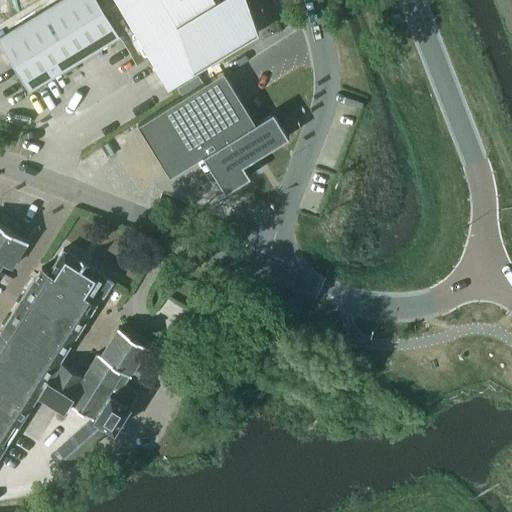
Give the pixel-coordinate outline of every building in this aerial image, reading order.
[(119,35),(98,0),(57,0),(0,35),(0,40),(29,89),(119,35)] [(115,0),(168,87),(192,72),(258,32),(247,0),(115,0)] [(223,70),(138,123),(170,175),(203,154),(225,190),(250,175),(243,164),(289,135),(273,110),(255,121),(223,70)] [(0,264),(3,261),(10,266),(28,240),(0,222),(0,264)] [(131,371),(139,376),(154,352),(147,347),(148,345),(118,326),(101,354),(98,352),(84,374),(60,359),(101,298),(93,293),(96,290),(103,295),(112,281),(103,276),(104,274),(89,264),(90,263),(81,257),(80,258),(63,248),(49,271),(41,266),(0,329),(0,453),(40,392),(64,407),(68,401),(93,417),(51,454),(65,469),(111,429),(113,430),(130,403),(129,402),(137,389),(125,381),(131,371)] [(171,385),(180,390),(190,374),(181,369),(171,385)]
